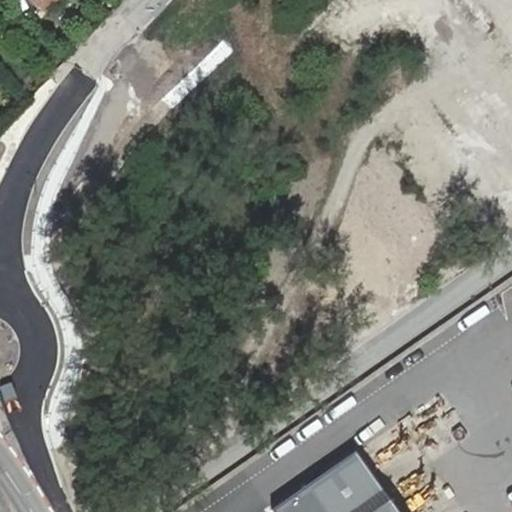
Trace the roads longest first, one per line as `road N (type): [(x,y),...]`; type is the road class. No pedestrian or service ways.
road 1 (track): [(461,57),(369,129),(318,242),(216,409),(219,461)]
road 2 (track): [(148,511),(511,254)]
road 3 (unclassified): [(0,240),(30,155),(154,0)]
road 4 (track): [(511,136),(424,0)]
road 5 (tertiary): [(60,511),(33,454),(17,386)]
